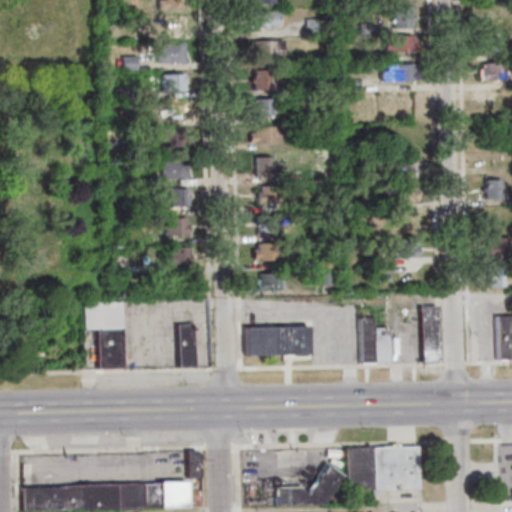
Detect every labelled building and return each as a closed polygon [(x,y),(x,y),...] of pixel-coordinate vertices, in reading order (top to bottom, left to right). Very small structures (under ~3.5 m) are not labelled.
[(178,0),(179,6),(164,7),(164,9),(156,9),(156,1),(163,1),(162,0),(178,0)] [(496,4),(477,4),(477,23),(496,23),(496,4)] [(391,28),(390,8),(407,7),(407,28),(391,28)] [(248,12),(275,11),(276,28),(246,29),(246,20),(248,20),(248,12)] [(183,30),(183,14),(154,14),(154,30),(183,30)] [(373,33),(356,34),(356,23),(372,23),(373,33)] [(302,36),(301,26),(303,26),(315,26),(317,26),(317,36),(302,36)] [(477,34),(495,34),(495,51),(477,51),(477,34)] [(380,51),(379,36),(408,36),(408,42),(413,41),(413,50),(380,51)] [(280,39),(280,49),(272,49),(272,57),(253,58),(252,40),(280,39)] [(154,44),(182,44),(182,63),(177,63),(177,62),(155,63),(154,44)] [(373,63),(356,63),(355,53),(372,53),(373,63)] [(317,55),(317,63),(304,63),(304,56),(317,55)] [(134,56),(134,69),(120,70),(119,57),(134,56)] [(480,63),(500,62),(501,79),(478,79),(477,69),(480,69),(480,63)] [(414,80),(377,81),(377,66),(410,65),(410,71),(414,71),(414,80)] [(250,90),(250,71),(266,70),(266,84),(269,84),(269,89),(250,90)] [(158,74),(181,74),(181,90),(159,91),(158,74)] [(286,85),(302,84),(302,93),(287,94),(286,85)] [(111,88),(121,88),(121,99),(112,99),(111,88)] [(124,89),(139,88),(140,98),(124,99),(124,89)] [(502,96),(483,96),(483,113),(502,113),(502,96)] [(251,100),(269,99),(269,115),(251,115),(251,100)] [(160,103),(181,102),(182,118),(160,119),(160,103)] [(123,118),(136,118),(136,127),(123,128),(123,118)] [(252,144),(252,142),(247,143),(247,135),(251,134),(251,127),(273,127),(273,135),(278,135),(278,144),(252,144)] [(162,130),(184,129),(184,135),(188,135),(188,145),(162,145),(162,130)] [(390,174),(389,153),(410,152),(411,173),(390,174)] [(269,156),(269,176),(254,176),(253,157),(269,156)] [(158,160),(185,160),(185,177),(158,178),(158,160)] [(413,201),(392,202),(391,180),(412,179),(413,201)] [(482,199),(481,180),(497,180),(497,193),(501,193),(502,199),(482,199)] [(258,186),(276,185),(276,202),(255,203),(254,192),(258,192),(258,186)] [(166,189),(185,188),(185,205),(166,206),(166,189)] [(420,228),(386,229),(385,209),(419,208),(420,228)] [(255,216),(273,215),(273,230),(255,231),(255,216)] [(162,218),(182,217),(182,223),(185,223),(185,234),(163,235),(162,218)] [(487,238),(506,238),(506,253),(485,254),(485,247),(487,247),(487,238)] [(414,256),(392,257),(391,240),(411,239),(411,246),(414,246),(414,256)] [(256,260),(256,259),(252,259),(251,249),(255,249),(255,244),(277,243),(277,249),(282,248),(282,259),(256,260)] [(167,247),(187,247),(187,262),(165,263),(165,257),(167,257),(167,247)] [(316,250),(330,250),(330,267),(316,267),(316,250)] [(485,286),(484,266),(501,265),(502,286),(485,286)] [(330,269),(331,284),(321,284),(321,269),(330,269)] [(258,273),(278,272),(279,288),(258,289),(258,273)] [(117,302),(80,303),(81,331),(93,330),(95,369),(120,369),(117,302)] [(419,363),(417,306),(434,306),(435,358),(431,363),(419,363)] [(511,360),(494,361),(493,316),(511,315),(511,360)] [(357,364),(355,319),(370,318),(370,329),(371,363),(357,364)] [(176,368),(191,368),(190,325),(174,325),(176,368)] [(243,328),(303,326),(304,353),(243,355),(243,328)] [(371,363),(370,329),(385,328),(386,363),(371,363)] [(341,488),(369,488),(369,489),(414,488),(413,443),(340,445),(341,488)] [(322,455),(322,448),(339,448),(339,460),(337,460),(337,455),(322,455)] [(186,476),(197,476),(197,450),(186,450),(186,476)] [(325,460),(327,456),(338,462),(335,466),(325,460)] [(269,484),(295,484),(301,488),(320,459),(340,472),(319,504),(269,504),(269,484)] [(198,507),(198,491),(186,491),(186,481),(19,484),(19,510),(198,507)]
